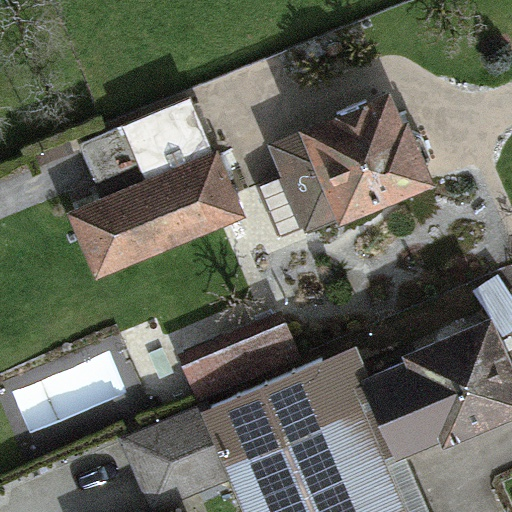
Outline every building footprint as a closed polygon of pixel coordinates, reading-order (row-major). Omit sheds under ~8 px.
[(373,79),(293,114),(300,128),(330,196),(409,161),(373,79)] [(79,137),(102,190),(207,146),(184,93),(79,137)] [(330,196),(300,128),(270,141),(300,209),(330,196)] [(233,207),(207,146),(102,190),(62,207),(88,269),(233,207)] [(197,392),(287,356),(272,319),(182,355),(197,392)] [(511,375),(490,321),(405,355),(441,445),(511,417),(511,375)] [(287,356),(197,392),(245,511),(395,511),(327,341),(287,356)]
